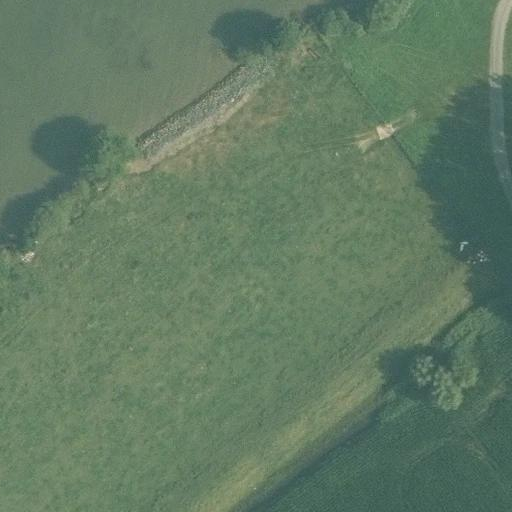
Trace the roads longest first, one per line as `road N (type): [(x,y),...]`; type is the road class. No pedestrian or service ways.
road 1 (track): [(0,397),(60,333),(247,176),(428,120),(502,171)]
road 2 (unclassified): [(511,197),(497,116),(507,0)]
